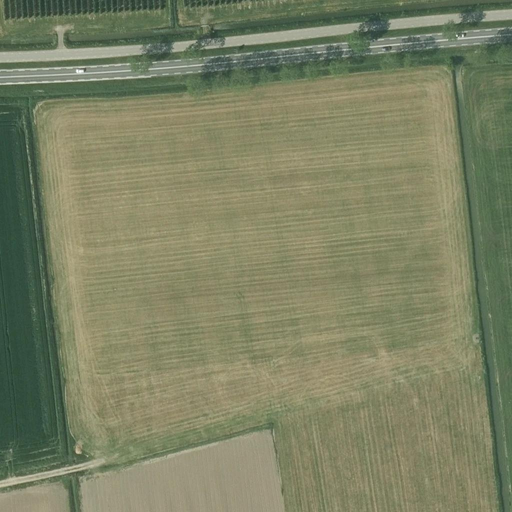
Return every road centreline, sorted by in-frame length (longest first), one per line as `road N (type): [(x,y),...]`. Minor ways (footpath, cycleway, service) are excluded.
road 1 (unclassified): [(0,58),(511,14)]
road 2 (primary): [(0,78),(511,37)]
